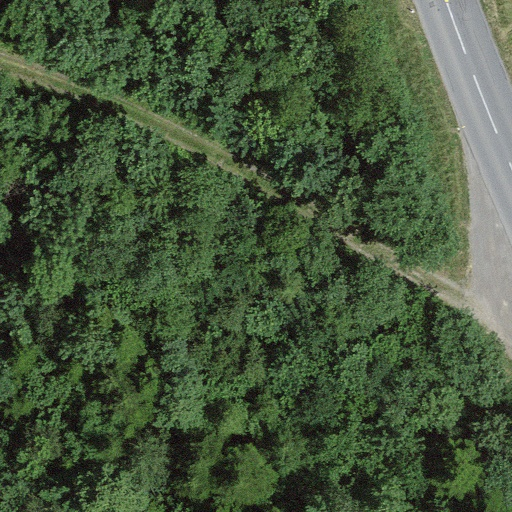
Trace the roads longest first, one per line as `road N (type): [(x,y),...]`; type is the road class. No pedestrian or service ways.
road 1 (track): [(0,68),(102,104),(468,308),(511,302)]
road 2 (secondary): [(511,182),(443,0)]
